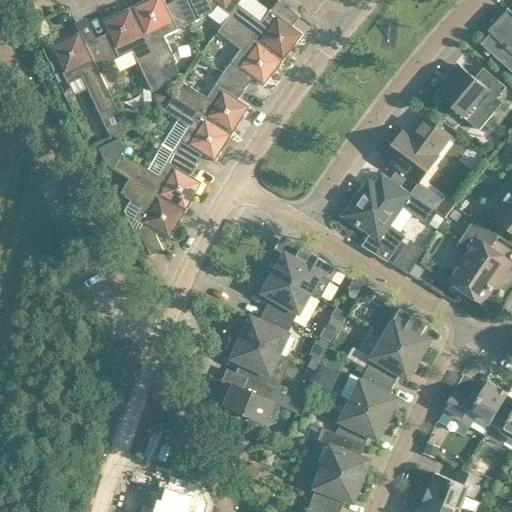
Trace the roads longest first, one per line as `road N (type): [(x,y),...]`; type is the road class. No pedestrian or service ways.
road 1 (residential): [(475,0),(407,77),(306,227)]
road 2 (residential): [(37,116),(153,356)]
road 3 (residential): [(378,511),(465,328)]
road 4 (residential): [(233,182),(344,22)]
road 5 (residential): [(465,328),(306,227)]
road 6 (unclassified): [(101,511),(153,356)]
